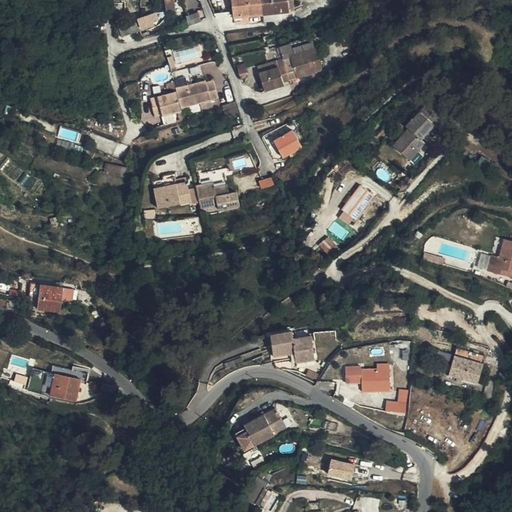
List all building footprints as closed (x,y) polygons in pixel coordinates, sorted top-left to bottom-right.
[(286,0),(229,0),(231,15),(288,9),(286,0)] [(187,10),(189,18),(202,14),(199,6),(187,10)] [(160,17),(160,9),(151,9),(151,17),(160,17)] [(139,30),(137,21),(120,26),(122,35),(139,30)] [(337,40),(328,42),(329,48),(338,46),(337,40)] [(201,45),(169,49),(170,63),(203,60),(201,45)] [(283,63),(287,78),(321,69),(315,46),(289,53),(291,60),(283,63)] [(281,79),(287,78),(283,63),(278,64),(281,79)] [(282,84),(281,79),(278,64),(258,69),(263,89),(282,84)] [(175,89),(179,104),(217,95),(213,77),(205,79),(204,77),(174,85),(175,89)] [(180,108),(179,104),(175,89),(149,94),(153,112),(160,111),(161,113),(180,108)] [(408,133),(405,130),(395,140),(407,151),(415,142),(419,146),(427,137),(423,133),(443,113),(428,99),(408,120),(412,123),(415,126),(408,133)] [(412,123),(405,130),(408,133),(415,126),(412,123)] [(291,127),(270,137),(280,156),(301,145),(291,127)] [(80,153),(83,144),(74,140),(70,150),(80,153)] [(415,142),(407,151),(411,154),(419,146),(415,142)] [(492,158),(483,152),(478,158),(487,165),(492,158)] [(123,169),(106,162),(103,170),(121,176),(123,169)] [(190,197),(187,178),(153,185),(157,204),(190,197)] [(212,179),(196,182),(201,205),(217,202),(218,207),(238,203),(236,190),(229,191),(227,182),(214,184),(212,179)] [(360,182),(355,189),(358,192),(348,204),(359,213),(369,201),(367,199),(373,192),(360,182)] [(358,192),(355,189),(345,201),(348,204),(358,192)] [(330,236),(320,242),(329,254),(338,248),(330,236)] [(511,267),(511,271),(511,240),(503,238),(497,255),(489,253),(484,268),(504,274),(506,270),(507,265),(511,267)] [(59,308),(60,299),(60,297),(62,285),(29,279),(28,289),(27,291),(33,292),(37,293),(36,304),(59,308)] [(62,285),(60,297),(70,298),(72,286),(62,285)] [(290,351),(290,353),(293,353),(294,360),(310,358),(307,333),(288,335),(288,329),(266,331),(269,353),(290,351)] [(452,376),(457,378),(471,382),(479,355),(451,346),(443,374),(452,376)] [(76,374),(83,375),(85,368),(48,360),(46,367),(50,369),(45,391),(71,397),(76,374)] [(34,371),(35,365),(27,363),(26,369),(34,371)] [(11,369),(9,378),(22,382),(22,383),(41,388),(46,367),(35,365),(34,371),(26,369),(25,372),(11,369)] [(3,366),(1,374),(3,375),(3,377),(9,378),(11,369),(3,366)] [(374,367),(373,367),(357,367),(357,389),(385,389),(385,369),(375,369),(374,367)] [(406,412),(408,388),(399,388),(398,400),(387,399),(386,411),(406,412)] [(272,407),(280,424),(290,419),(282,402),(272,407)] [(280,425),(280,424),(272,407),(271,405),(239,421),(241,426),(231,431),(238,446),(280,425)] [(332,457),(328,475),(353,480),(356,461),(332,457)] [(257,479),(247,476),(240,502),(250,505),(257,479)] [(272,509),(280,496),(268,488),(263,495),(266,497),(262,502),(272,509)] [(305,500),(305,508),(315,508),(314,500),(305,500)]
